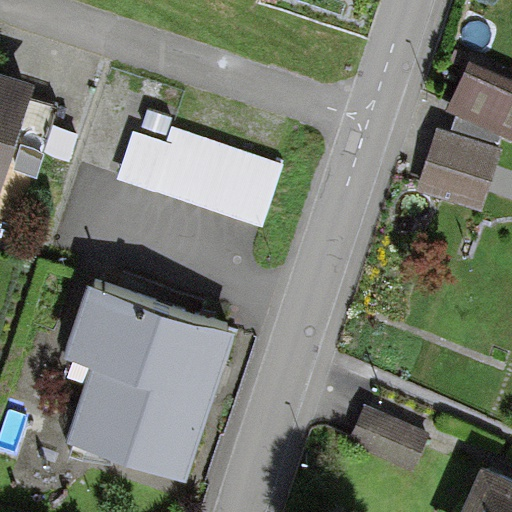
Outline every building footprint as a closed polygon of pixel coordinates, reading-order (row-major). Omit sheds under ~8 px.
[(511,77),(471,60),(448,112),(511,140),(511,77)] [(30,101),(36,84),(0,71),(0,196),(15,153),(40,162),(58,110),(30,101)] [(283,164),(173,126),(167,142),(133,130),(117,177),(262,226),(283,164)] [(480,210),(499,150),(439,131),(419,189),(480,210)] [(238,330),(89,281),(64,358),(95,369),(72,439),(190,477),(238,330)] [(348,440),(409,468),(425,433),(365,405),(348,440)] [(511,511),(511,483),(484,472),(466,511),(511,511)]
